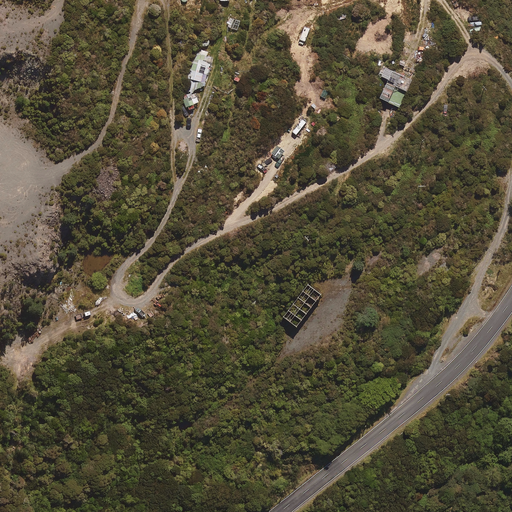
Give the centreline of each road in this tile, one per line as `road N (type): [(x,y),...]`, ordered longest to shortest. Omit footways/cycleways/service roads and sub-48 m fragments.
road 1 (secondary): [(281,511),(452,371),(511,298)]
road 2 (track): [(511,83),(483,57),(463,56),(406,124),(295,196)]
road 3 (track): [(422,398),(511,199)]
